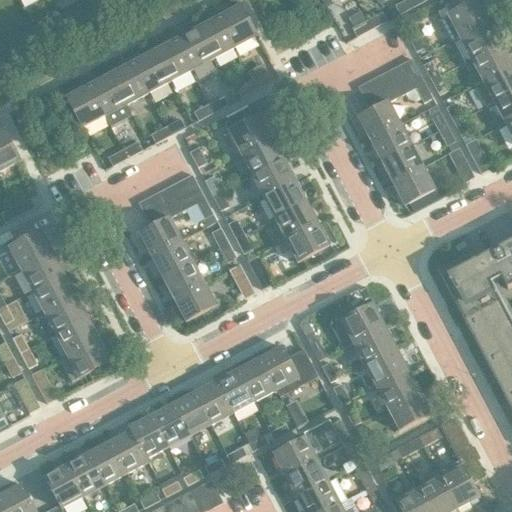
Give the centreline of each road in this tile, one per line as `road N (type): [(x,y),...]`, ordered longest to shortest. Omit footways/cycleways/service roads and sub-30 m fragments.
road 1 (residential): [(172,365),(89,211),(187,159)]
road 2 (residential): [(391,248),(309,94),(406,43)]
road 3 (residential): [(511,475),(391,248)]
road 4 (residential): [(172,365),(391,248)]
road 5 (residential): [(0,457),(172,365)]
road 6 (residential): [(391,248),(511,186)]
